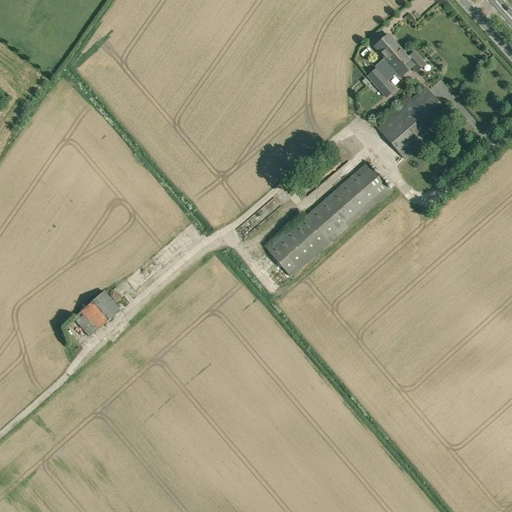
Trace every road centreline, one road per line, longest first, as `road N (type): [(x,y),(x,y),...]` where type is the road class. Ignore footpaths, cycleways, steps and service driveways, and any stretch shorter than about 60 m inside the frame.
road 1 (track): [(207,244),(82,100),(0,170)]
road 2 (track): [(269,286),(460,511)]
road 3 (track): [(207,244),(0,433)]
